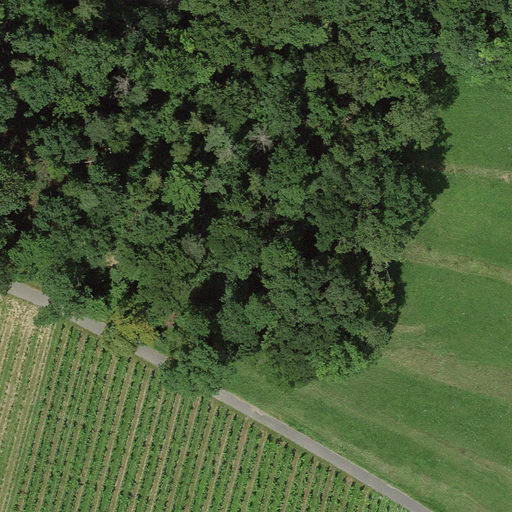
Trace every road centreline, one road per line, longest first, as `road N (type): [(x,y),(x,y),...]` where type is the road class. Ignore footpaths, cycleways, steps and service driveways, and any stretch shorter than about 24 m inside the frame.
road 1 (track): [(0,287),(101,330),(348,463),(420,511)]
road 2 (track): [(511,62),(358,47),(159,0)]
